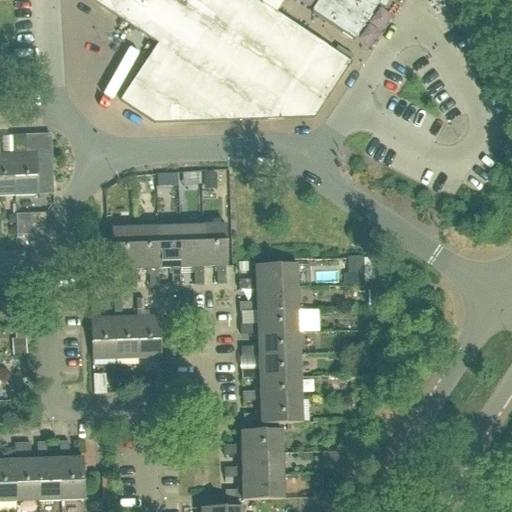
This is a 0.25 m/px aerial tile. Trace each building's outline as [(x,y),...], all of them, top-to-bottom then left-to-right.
[(188,0),(183,8),(170,0),(89,0),(157,45),(119,102),(154,125),(314,120),(351,64),(327,48),(326,48),(276,15),(283,4),(276,0),(262,0),(260,4),(253,0),(188,0)] [(170,0),(183,8),(188,0),(170,0)] [(355,41),(375,10),(378,5),(371,0),(322,0),(314,13),(312,12),(311,14),(354,42),(355,41)] [(24,137),(12,137),(14,197),(37,196),(36,154),(25,155),(24,137)] [(0,197),(14,197),(12,155),(0,155),(0,197)] [(177,174),(157,175),(157,188),(177,188),(177,174)] [(201,227),(203,269),(215,269),(216,285),(226,285),(225,268),(226,268),(225,226),(201,227)] [(203,269),(201,227),(179,228),(181,270),(193,269),(194,286),(203,286),(203,269)] [(180,270),(181,270),(179,228),(157,229),(158,271),(171,270),(171,287),(181,287),(180,270)] [(158,271),(157,229),(134,230),(136,272),(148,271),(149,288),(158,288),(158,271)] [(135,272),(136,272),(134,230),(111,230),(112,272),(126,272),(126,289),(136,288),(135,272)] [(255,291),(297,289),(296,266),(254,267),(255,281),(238,281),(238,291),(255,290),(255,291)] [(256,313),(298,311),(297,289),(255,291),(255,304),(239,304),(239,313),(256,313)] [(256,336),(299,334),(298,311),(256,313),(256,326),(239,326),(240,336),(256,335),(256,336)] [(136,318),(137,360),(161,359),(159,317),(136,318)] [(91,361),(115,360),(113,318),(90,319),(90,336),(91,361)] [(115,360),(137,360),(136,318),(113,318),(115,360)] [(257,358),(300,357),(299,334),(256,336),(257,348),(240,349),(241,358),(257,358)] [(258,380),(300,379),(300,357),(257,358),(258,371),(241,371),(242,380),(258,380)] [(96,367),(85,368),(86,387),(97,387),(96,367)] [(259,403),(301,401),(300,379),(258,380),(259,393),(242,393),(242,403),(259,402),(259,403)] [(301,401),(259,403),(260,415),(243,416),(243,425),(260,425),(260,426),(302,425),(301,401)] [(240,457),(282,455),(281,432),(239,433),(240,447),(222,447),(223,457),(240,456),(240,457)] [(59,460),(60,502),(83,501),(82,459),(69,460),(68,443),(59,444),(59,460)] [(60,502),(59,460),(46,460),(46,444),(36,444),(37,461),(36,461),(38,503),(60,502)] [(0,504),(15,504),(14,462),(2,462),(1,445),(0,445),(0,504)] [(38,503),(36,461),(24,461),(24,445),(14,445),(14,462),(15,504),(38,503)] [(241,479),(283,478),(282,455),(240,457),(240,469),(223,470),(223,479),(241,479)] [(283,478),(241,479),(241,491),(224,492),(224,502),(241,501),(241,502),(283,501),(283,478)]
